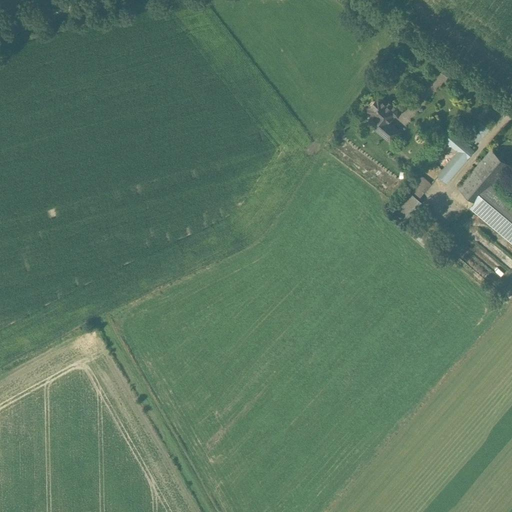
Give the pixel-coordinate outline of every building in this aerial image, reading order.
[(386,104),(378,97),(376,100),(372,99),(368,103),(369,107),(367,110),(378,120),(376,122),(381,127),(382,128),(388,122),(394,114),(398,115),(400,112),(398,109),(394,110),(393,110),(396,107),(389,100),(386,104)] [(388,122),(382,128),(381,127),(379,130),(391,140),(399,131),(388,122)] [(473,151),(448,129),(442,137),(458,151),(459,151),(467,158),(473,151)] [(507,164),(490,150),(480,163),(497,176),(507,164)] [(458,151),(438,175),(446,183),(467,158),(459,151),(458,151)] [(480,163),(458,188),(474,202),(475,202),(490,185),(497,176),(480,163)] [(417,172),(404,187),(407,189),(418,199),(431,184),(417,172)] [(511,203),(490,185),(475,202),(474,202),(470,207),(511,242),(511,203)] [(407,189),(390,210),(404,222),(421,201),(418,199),(407,189)] [(427,212),(410,232),(427,246),(444,226),(427,212)]
